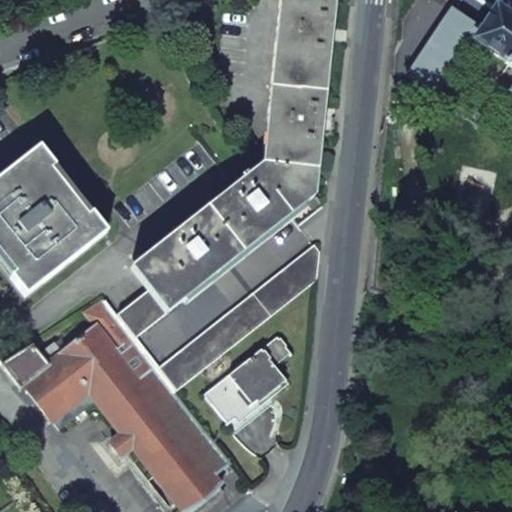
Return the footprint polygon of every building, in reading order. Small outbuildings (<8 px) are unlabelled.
[(278,0),(261,166),(316,172),(333,0),(278,0)] [(511,20),(495,9),(473,41),(505,62),(504,64),(511,69),(511,91),(511,93),(511,94),(511,101),(505,112),(511,116),(511,20)] [(0,179),(0,267),(24,298),(105,234),(37,150),(0,179)] [(149,290),(168,314),(289,217),(313,198),(316,172),(261,166),(132,268),(149,290)] [(313,246),(157,370),(175,393),(316,282),(319,253),(313,246)] [(149,290),(116,317),(134,340),(168,314),(149,290)] [(84,314),(94,328),(113,313),(104,302),(84,314)] [(60,355),(58,357),(94,403),(120,436),(109,445),(119,459),(131,449),(180,511),(200,511),(209,505),(222,495),(218,490),(220,487),(213,478),(230,464),(175,393),(157,370),(134,340),(116,317),(113,313),(94,328),(60,355)] [(203,397),(230,432),(267,403),(262,398),(282,381),(272,369),(289,356),(276,339),(203,397)] [(0,366),(19,390),(23,388),(21,386),(58,357),(60,355),(53,345),(39,357),(31,347),(0,366)] [(51,423),(58,431),(94,403),(58,357),(21,386),(23,388),(50,424),(51,423)] [(35,511),(2,465),(0,464),(0,511),(35,511)]
